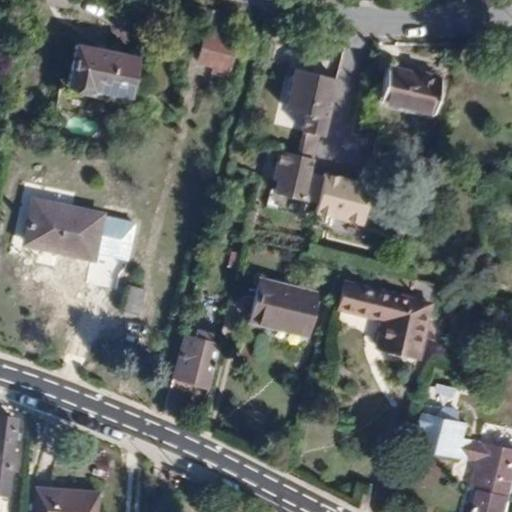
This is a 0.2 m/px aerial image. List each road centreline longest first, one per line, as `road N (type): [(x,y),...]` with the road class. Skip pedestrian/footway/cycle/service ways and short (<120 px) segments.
road 1 (tertiary): [(0,368),(311,511)]
road 2 (residential): [(274,0),(365,21),(511,16)]
